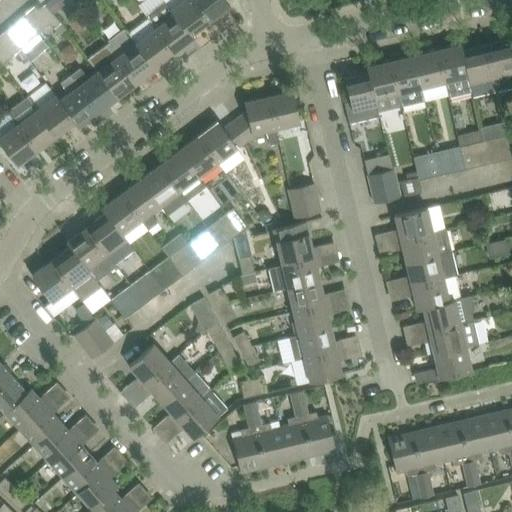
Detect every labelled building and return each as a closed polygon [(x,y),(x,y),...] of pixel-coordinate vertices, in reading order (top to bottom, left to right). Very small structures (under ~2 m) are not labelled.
[(53,0),(48,0),(45,3),(54,13),(60,7),(53,0)] [(163,0),(143,0),(138,4),(145,15),(155,28),(175,54),(194,40),(191,35),(171,9),(165,0),(164,1),(163,0)] [(194,0),(182,0),(171,9),(191,35),(210,21),(194,0)] [(225,0),(194,0),(210,21),(230,6),(225,0)] [(35,4),(24,13),(39,33),(50,24),(54,28),(61,21),(58,17),(54,13),(45,3),(39,9),(35,4)] [(24,13),(6,29),(21,49),(39,33),(24,13)] [(61,21),(54,28),(60,35),(67,29),(61,21)] [(155,28),(136,42),(156,68),(175,54),(155,28)] [(6,29),(0,34),(0,41),(13,56),(21,49),(6,29)] [(127,30),(108,44),(137,83),(156,68),(136,42),(127,30)] [(511,48),(510,38),(486,44),(493,76),(497,90),(511,86),(511,48)] [(88,58),(98,71),(118,97),(137,83),(108,44),(88,58)] [(461,44),(438,49),(445,81),(449,99),(473,93),(461,44)] [(462,44),(461,44),(473,93),(473,96),(497,90),(493,76),(486,44),(463,49),(462,44)] [(438,49),(414,55),(422,87),(445,81),(438,49)] [(398,52),(389,54),(391,60),(398,92),(402,107),(425,102),(422,87),(414,55),(400,58),(398,52)] [(391,60),(368,66),(369,71),(378,113),(402,107),(398,92),(391,60)] [(80,68),(71,75),(104,118),(112,112),(107,105),(118,97),(98,71),(88,78),(80,68)] [(369,71),(345,77),(351,103),(345,104),(349,122),(379,115),(378,113),(369,71)] [(56,94),(56,95),(79,126),(89,119),(94,125),(104,118),(71,75),(61,82),(69,92),(60,99),(56,94)] [(293,90),(269,96),(276,128),(300,122),(293,90)] [(56,95),(37,109),(57,136),(75,122),(79,127),(79,126),(56,95)] [(27,96),(8,111),(9,112),(17,123),(37,150),(57,136),(37,109),(28,98),(27,96)] [(246,111),(235,119),(245,142),(252,136),(252,133),(266,130),(270,145),(280,142),(276,128),(269,96),(245,101),(246,111)] [(218,121),(198,135),(218,162),(245,142),(235,119),(224,128),(218,121)] [(37,150),(17,123),(0,136),(0,141),(17,165),(37,150)] [(511,157),(507,134),(484,140),(489,163),(511,157)] [(198,135),(179,150),(199,177),(218,162),(198,135)] [(484,140),(460,145),(466,169),(489,163),(484,140)] [(460,145),(451,147),(457,171),(466,169),(460,145)] [(457,171),(451,147),(437,151),(442,174),(457,171)] [(179,150),(160,164),(187,202),(206,187),(199,177),(179,150)] [(442,174),(437,151),(413,156),(419,180),(442,174)] [(389,155),(365,160),(369,174),(368,174),(371,188),(397,182),(394,168),(392,168),(389,155)] [(160,164),(141,178),(160,205),(168,216),(187,202),(160,164)] [(141,178),(122,193),(141,220),(149,230),(158,223),(151,213),(160,205),(141,178)] [(288,189),(292,203),(317,196),(314,182),(288,189)] [(397,182),(371,188),(375,203),(401,197),(400,195),(398,184),(397,182)] [(122,193),(102,207),(106,212),(122,234),(141,220),(122,193)] [(317,196),(292,203),(295,217),(321,211),(317,196)] [(233,207),(225,213),(239,233),(248,226),(233,207)] [(395,214),(400,238),(433,231),(427,207),(395,214)] [(257,212),(257,213),(264,221),(272,214),(269,209),(262,208),(257,212)] [(106,212),(87,226),(107,253),(115,263),(133,249),(122,234),(106,212)] [(239,233),(225,213),(218,218),(233,237),(239,233)] [(273,229),(282,264),(321,255),(319,245),(312,246),(306,221),(273,229)] [(87,226),(67,241),(71,245),(97,280),(116,265),(115,263),(107,253),(87,226)] [(400,238),(394,240),(397,250),(403,248),(406,261),(452,251),(447,227),(433,231),(400,238)] [(377,250),(394,246),(390,228),(373,233),(377,250)] [(195,236),(187,242),(201,261),(209,255),(195,236)] [(201,261),(187,242),(180,247),(195,266),(201,261)] [(71,245),(51,260),(71,287),(72,286),(80,296),(92,313),(111,299),(102,287),(71,245)] [(180,247),(168,256),(182,276),(195,266),(180,247)] [(402,276),(405,286),(411,285),(443,277),(456,274),(458,274),(452,251),(406,261),(409,275),(402,276)] [(238,258),(242,274),(255,271),(251,255),(238,258)] [(275,290),(287,287),(320,280),(317,266),(323,265),(321,255),(282,264),(269,267),(275,290)] [(168,256),(156,265),(171,284),(182,276),(168,256)] [(51,260),(32,275),(52,301),(45,307),(53,316),(80,296),(72,286),(71,287),(51,260)] [(156,265),(149,270),(163,290),(171,284),(156,265)] [(163,290),(149,270),(142,275),(157,295),(163,290)] [(443,277),(411,285),(411,286),(412,289),(414,295),(417,308),(423,307),(461,298),(456,274),(443,277)] [(142,275),(130,285),(144,304),(157,295),(142,275)] [(387,299),(404,297),(402,277),(385,278),(387,299)] [(287,287),(293,311),(325,303),(320,280),(287,287)] [(130,285),(118,293),(133,312),(144,304),(130,285)] [(209,293),(217,308),(228,301),(221,287),(209,293)] [(133,312),(118,293),(111,299),(125,318),(133,312)] [(473,295),(461,298),(423,307),(428,330),(474,319),(472,312),(475,308),(473,295)] [(204,296),(190,304),(204,331),(207,328),(216,319),(204,296)] [(228,301),(217,308),(225,322),(237,316),(228,301)] [(293,311),(299,334),(331,326),(325,303),(293,311)] [(106,314),(97,321),(104,329),(113,322),(106,314)] [(75,335),(83,346),(104,330),(104,329),(97,321),(96,319),(75,335)] [(428,330),(434,353),(467,346),(479,343),(474,319),(428,330)] [(299,334),(289,336),(294,360),(304,357),(305,357),(343,348),(341,338),(334,340),(331,326),(299,334)] [(104,330),(83,346),(92,358),(113,342),(104,330)] [(222,330),(211,336),(219,350),(230,344),(222,330)] [(244,331),(233,337),(241,351),(252,345),(244,331)] [(120,392),(127,400),(170,361),(153,343),(128,366),(138,376),(120,392)] [(230,344),(219,350),(226,365),(238,358),(230,344)] [(252,345),(241,351),(249,366),(260,360),(252,345)] [(467,346),(434,353),(439,378),(473,370),(467,346)] [(339,360),(346,358),(343,348),(304,357),(310,381),(342,374),(339,360)] [(152,391),(161,402),(195,372),(178,354),(170,361),(127,400),(134,407),(152,391)] [(0,371),(0,406),(3,410),(26,390),(5,367),(0,371)] [(165,417),(172,424),(202,397),(211,389),(195,372),(161,402),(170,412),(165,417)] [(264,375),(252,378),(256,394),(268,391),(264,375)] [(252,378),(240,381),(244,397),(256,394),(252,378)] [(3,410),(19,428),(46,405),(31,388),(27,392),(26,390),(3,410)] [(177,419),(172,424),(179,432),(184,427),(194,438),(214,419),(218,416),(218,415),(227,408),(211,389),(202,397),(177,419)] [(302,389),(296,391),(312,455),(336,450),(327,414),(318,416),(316,411),(308,413),(302,389)] [(289,423),(280,425),(288,461),(312,455),(296,391),(290,392),(296,416),(287,418),(289,423)] [(255,401),(250,402),(265,466),(288,461),(280,425),(271,428),(269,422),(260,424),(255,401)] [(265,466),(250,402),(244,403),(249,427),(241,429),(242,435),(233,437),(241,472),(265,466)] [(19,428),(34,445),(60,421),(46,405),(19,428)] [(511,436),(506,409),(482,415),(490,450),(500,447),(501,453),(510,451),(511,461),(511,436)] [(482,415),(459,420),(474,485),(480,483),(475,460),(483,457),(482,452),(490,450),(482,415)] [(459,420),(435,426),(444,461),(453,459),(454,464),(463,462),(468,486),(474,485),(459,420)] [(34,445),(48,461),(75,437),(60,421),(34,445)] [(435,426),(412,431),(427,496),(433,494),(428,470),(436,468),(435,463),(444,461),(435,426)] [(427,496),(412,431),(388,437),(396,472),(406,470),(407,475),(416,473),(422,497),(427,496)] [(48,461),(63,477),(89,453),(75,437),(48,461)] [(63,477),(77,493),(104,469),(89,453),(63,477)] [(86,511),(88,511),(118,485),(104,469),(77,493),(91,508),(86,511)] [(5,477),(0,482),(0,489),(8,497),(17,489),(5,477)] [(88,511),(120,511),(128,505),(114,490),(118,486),(118,485),(88,511)] [(17,489),(8,497),(20,509),(29,500),(17,489)] [(481,511),(476,489),(463,492),(467,511),(481,511)] [(458,494),(445,497),(448,511),(455,511),(462,510),(458,494)] [(14,511),(5,503),(0,508),(0,511),(14,511)]
